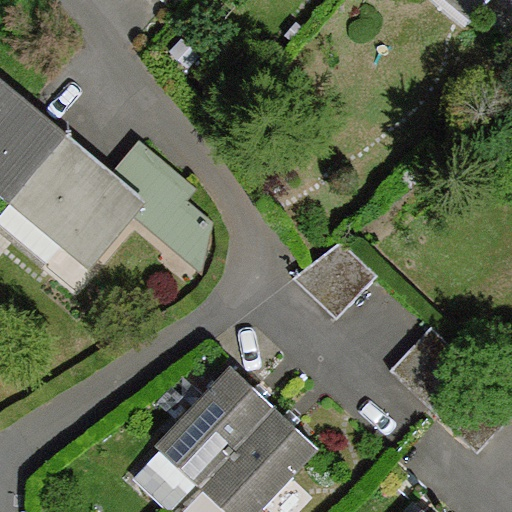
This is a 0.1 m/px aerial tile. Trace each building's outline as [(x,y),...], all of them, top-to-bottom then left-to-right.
[(467,0),(482,12),(492,0),(467,0)] [(0,180),(20,197),(66,142),(26,109),(0,87),(0,180)] [(113,182),(66,142),(20,197),(0,219),(0,222),(48,263),(70,236),(97,259),(133,216),(142,206),(113,182)] [(141,148),(113,182),(142,206),(163,227),(186,201),(194,192),(141,148)] [(213,223),(186,201),(163,227),(142,206),(133,216),(202,275),(213,223)] [(315,265),(297,281),(339,321),(379,278),(344,242),(315,265)] [(436,413),(478,369),(435,328),(393,371),(436,413)] [(234,369),(160,446),(163,449),(200,483),(204,487),(276,409),(234,369)] [(511,402),(478,369),(436,413),(480,454),(511,419),(511,402)] [(298,429),(276,409),(204,487),(207,490),(229,511),(260,511),(319,450),(298,429)] [(172,511),(200,483),(163,449),(137,478),(171,511),(172,511)] [(229,511),(207,490),(187,511),(229,511)]
